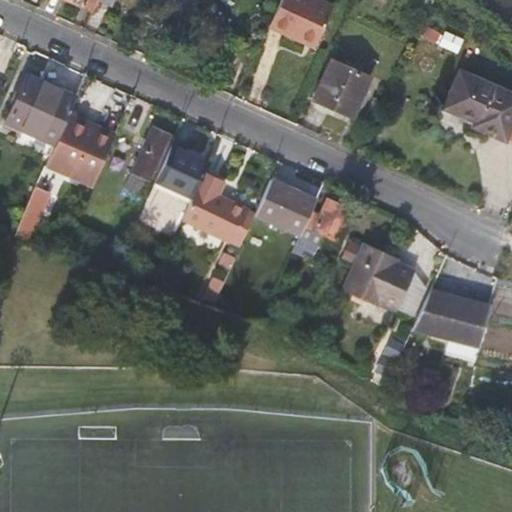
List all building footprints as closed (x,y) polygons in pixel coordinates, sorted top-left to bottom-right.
[(96,0),(66,0),(92,11),(96,0)] [(310,0),(280,0),(266,30),(283,38),(286,32),(314,45),(330,9),(310,0)] [(314,45),(286,32),(283,38),(311,51),(314,45)] [(352,117),(370,78),(331,59),(312,99),(352,117)] [(472,131),(502,146),(511,124),(511,101),(460,76),(445,109),(475,125),(472,131)] [(26,77),(5,124),(55,146),(61,132),(75,100),(26,77)] [(57,172),(62,160),(86,171),(80,183),(93,189),(97,179),(96,178),(102,164),(104,165),(117,136),(95,126),(87,145),(61,132),(55,146),(45,166),(57,172)] [(149,181),(154,170),(159,173),(170,147),(174,138),(153,128),(132,173),(149,181)] [(159,173),(155,182),(191,199),(203,172),(207,163),(170,147),(159,173)] [(177,230),(223,252),(236,225),(240,226),(247,211),(216,197),(224,181),(203,172),(191,199),(177,230)] [(254,214),(254,215),(297,236),(309,213),(314,202),(269,181),(254,214)] [(318,217),(313,230),(322,235),(316,248),(335,257),(355,214),(326,200),(318,217)] [(254,215),(254,214),(247,211),(240,226),(236,225),(223,252),(234,257),(254,215)] [(296,239),(316,248),(322,235),(313,230),(318,217),(309,213),(297,236),(296,239)] [(93,259),(117,269),(124,253),(74,230),(65,252),(93,259)] [(379,305),(381,302),(396,309),(414,269),(398,262),(386,257),(388,252),(366,242),(344,290),(379,305)] [(400,257),(388,252),(386,257),(398,262),(400,257)] [(474,358),(487,305),(458,297),(457,300),(428,292),(413,327),(449,336),(445,351),(474,358)] [(396,368),(417,377),(421,367),(400,358),(396,368)]
